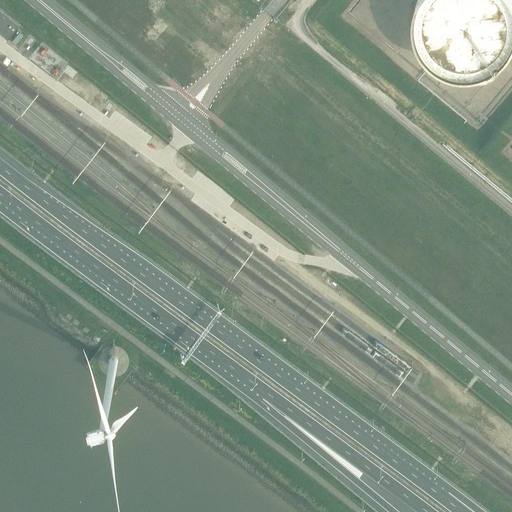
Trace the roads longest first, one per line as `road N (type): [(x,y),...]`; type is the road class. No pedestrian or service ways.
road 1 (motorway): [(443,499),(0,161)]
road 2 (unclassified): [(65,24),(361,269)]
road 3 (unclassified): [(361,269),(65,24)]
road 4 (motorway): [(0,193),(265,392)]
road 5 (track): [(288,255),(511,441)]
road 6 (motorway): [(265,392),(426,511)]
road 7 (unclassified): [(511,395),(361,269)]
road 8 (motorway): [(265,392),(393,511)]
